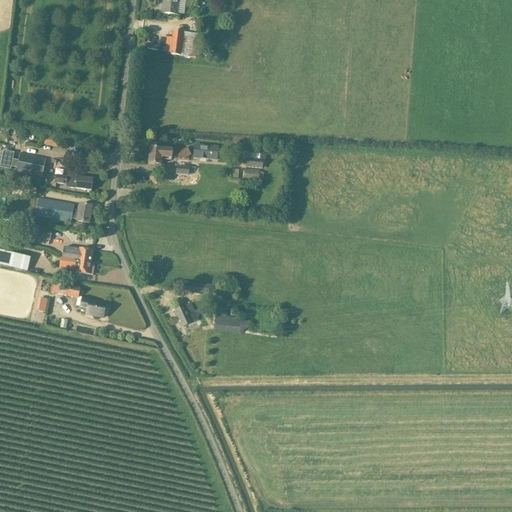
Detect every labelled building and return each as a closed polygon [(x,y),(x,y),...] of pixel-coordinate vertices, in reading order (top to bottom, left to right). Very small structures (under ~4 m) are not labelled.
[(178,15),(180,0),(198,2),(197,0),(163,0),(162,13),(178,15)] [(173,31),(170,55),(181,56),(184,33),(173,31)] [(45,137),(44,145),(58,146),(59,138),(45,137)] [(211,160),(212,147),(195,145),(194,158),(211,160)] [(161,160),(171,161),(172,151),(162,150),(162,149),(150,148),(148,164),(161,165),(161,160)] [(188,149),(176,152),(179,160),(190,157),(188,149)] [(11,168),(17,169),(18,161),(13,160),(14,154),(3,152),(2,158),(0,157),(0,167),(11,170),(11,168)] [(263,160),(259,160),(260,155),(247,153),(247,159),(246,168),(262,169),(262,168),(263,162),(263,160)] [(16,173),(42,178),(46,159),(20,154),(18,161),(17,169),(16,173)] [(176,175),(189,176),(189,167),(176,166),(176,175)] [(40,188),(42,178),(16,173),(14,182),(40,188)] [(68,188),(91,191),(93,180),(77,178),(77,176),(75,173),(70,173),(67,175),(67,178),(56,177),(55,184),(66,185),(68,188)] [(72,220),(73,210),(74,206),(45,200),(13,194),(10,213),(71,224),(71,223),(72,220)] [(86,228),(86,224),(89,224),(89,223),(90,224),(91,223),(92,218),(91,218),(90,217),(92,207),(80,205),(79,211),(73,210),(72,220),(77,220),(76,226),(86,228)] [(52,231),(41,228),(38,239),(50,242),(52,231)] [(63,248),(62,259),(77,261),(77,263),(90,265),(92,252),(80,250),(63,248)] [(31,259),(0,251),(0,266),(27,273),(31,259)] [(90,266),(90,265),(77,263),(77,261),(62,259),(60,270),(74,272),(74,273),(93,275),(94,266),(90,266)] [(174,280),(173,288),(187,290),(188,284),(188,282),(183,281),(174,280)] [(190,291),(212,293),(212,284),(191,282),(190,291)] [(51,293),(62,296),(65,286),(54,283),(51,293)] [(65,285),(65,286),(62,296),(78,300),(80,289),(65,285)] [(36,311),(45,312),(47,299),(38,297),(36,311)] [(87,315),(103,318),(106,305),(90,301),(90,300),(82,298),(80,307),(88,309),(87,315)] [(198,321),(191,304),(175,311),(182,328),(198,321)] [(216,317),(215,325),(242,329),(243,321),(216,317)]
